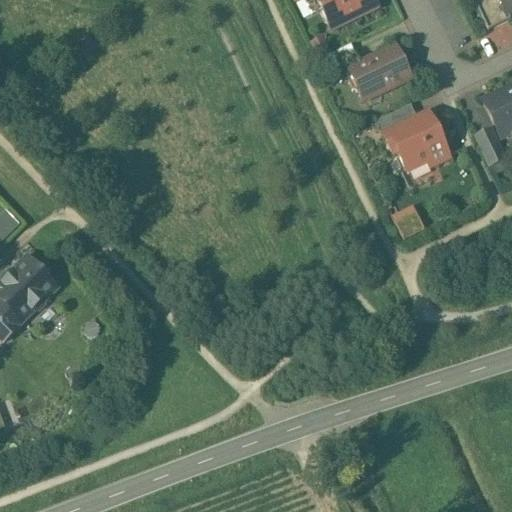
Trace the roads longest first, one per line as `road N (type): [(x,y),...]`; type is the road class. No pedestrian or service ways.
road 1 (secondary): [(511,360),(71,511)]
road 2 (residential): [(408,0),(450,86),(511,58)]
